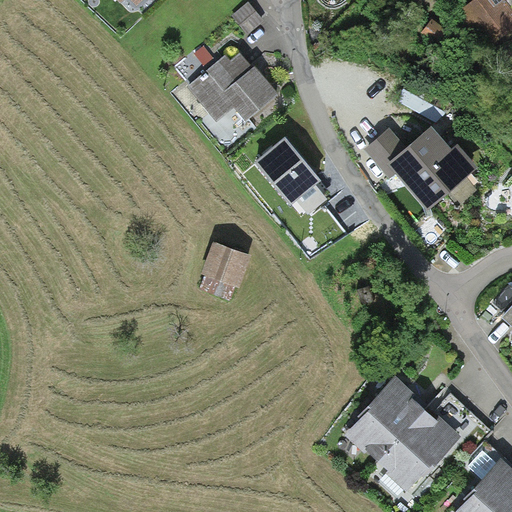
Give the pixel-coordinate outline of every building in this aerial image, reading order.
[(474,0),(458,13),(488,50),(511,30),(511,15),(511,7),(507,1),(508,0),(474,0)] [(247,8),(231,21),(242,35),(258,21),(247,8)] [(253,69),(240,54),(231,62),(225,56),(187,87),(217,123),(234,108),(246,122),(278,96),(254,68),(253,69)] [(392,129),(365,150),(390,181),(396,176),(388,166),(408,149),(392,129)] [(408,149),(388,166),(396,176),(428,213),(478,170),(458,146),(452,151),(433,129),(408,149)] [(285,140),(255,165),(290,208),(298,202),(309,216),(328,201),(317,188),(321,184),(285,140)] [(252,257),(214,243),(202,276),(240,289),(252,257)] [(511,306),(502,318),(511,326),(511,306)] [(377,465),(426,412),(410,397),(413,393),(396,377),(367,408),(370,411),(347,437),(377,465)] [(436,421),(426,412),(377,465),(408,493),(422,478),(424,479),(462,438),(439,417),(436,421)] [(457,511),(511,511),(511,469),(501,460),(473,491),(475,493),(457,511)]
